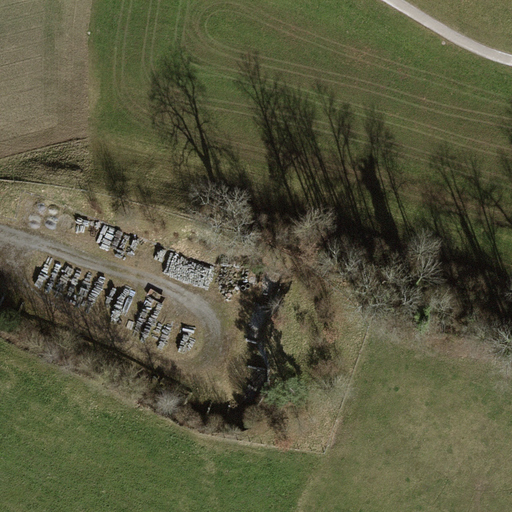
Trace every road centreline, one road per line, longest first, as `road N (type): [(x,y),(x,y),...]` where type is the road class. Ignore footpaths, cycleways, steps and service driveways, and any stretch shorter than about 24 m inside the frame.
road 1 (track): [(0,229),(159,283),(211,310),(204,356),(170,365),(19,293),(0,262)]
road 2 (track): [(391,0),(511,61)]
